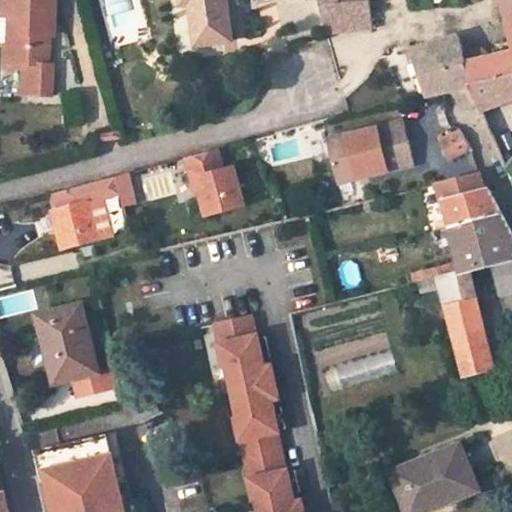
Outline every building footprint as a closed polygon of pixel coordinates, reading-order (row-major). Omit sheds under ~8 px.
[(57,0),(5,0),(5,17),(12,18),(11,47),(10,63),(27,64),(30,64),(50,65),(51,36),(51,19),(56,19),(57,0)] [(182,0),(183,5),(191,4),(197,45),(234,41),(227,0),(182,0)] [(361,0),(340,3),(339,0),(319,0),(328,33),(373,28),(369,0),(361,0)] [(511,0),(501,0),(508,23),(511,22),(511,0)] [(465,54),(459,36),(413,50),(427,95),(443,91),(459,88),(471,85),(511,73),(511,22),(508,23),(511,39),(511,51),(493,57),(484,49),(475,50),(465,54)] [(11,47),(3,46),(2,68),(26,71),(27,64),(10,63),(11,47)] [(53,95),(55,65),(50,65),(30,64),(28,93),(53,95)] [(511,73),(471,85),(482,110),(511,99),(511,73)] [(419,159),(409,116),(331,133),(342,177),(419,159)] [(472,149),(461,130),(441,142),(450,160),(472,149)] [(222,163),(217,142),(186,150),(192,172),(196,171),(206,210),(244,200),(234,160),(222,163)] [(442,182),(453,227),(502,212),(493,194),(491,190),(487,191),(483,177),(481,173),(442,182)] [(98,192),(77,195),(73,180),(47,187),(51,203),(48,204),(59,242),(108,230),(98,192)] [(511,231),(511,229),(502,212),(453,227),(462,270),(470,270),(496,264),(511,259),(511,231)] [(511,259),(496,264),(504,297),(511,294),(511,259)] [(342,288),(362,284),(358,261),(338,264),(342,288)] [(454,261),(428,268),(430,278),(457,271),(454,261)] [(439,282),(462,371),(493,363),(470,270),(462,270),(457,271),(430,278),(431,284),(439,282)] [(91,369),(75,300),(34,310),(40,333),(45,331),(56,377),(91,369)] [(304,511),(259,314),(214,324),(258,511),(304,511)] [(378,357),(318,375),(324,394),(383,376),(378,357)] [(64,450),(43,454),(47,468),(50,481),(52,493),(55,505),(56,511),(128,511),(112,439),(64,450)] [(410,511),(478,486),(459,440),(390,468),(408,511),(410,511)]
